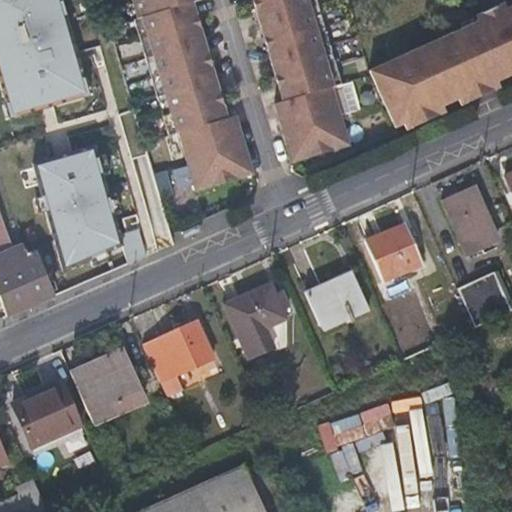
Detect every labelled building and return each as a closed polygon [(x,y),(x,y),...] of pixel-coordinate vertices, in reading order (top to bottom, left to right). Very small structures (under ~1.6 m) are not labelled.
[(58,0),(0,0),(0,86),(8,117),(84,97),(58,0)] [(193,0),(131,0),(137,16),(192,0),(193,0)] [(192,0),(137,16),(132,17),(139,38),(193,22),(191,16),(196,14),(192,0)] [(257,0),(252,0),(255,9),(260,8),(259,3),(257,0)] [(255,9),(259,23),(319,5),(317,0),(268,0),(259,3),(260,8),(255,9)] [(497,11),(511,4),(511,0),(507,0),(494,6),(497,11)] [(407,120),(421,114),(419,111),(424,108),(422,103),(426,101),(431,110),(476,89),(474,85),(479,83),(476,77),(481,75),(485,85),(511,73),(511,4),(497,11),(494,6),(459,22),(461,27),(370,69),(372,74),(394,126),(407,120)] [(268,33),(270,40),(325,24),(319,5),(259,23),(263,35),(268,33)] [(200,25),(196,14),(191,16),(193,22),(195,27),(197,26),(200,25)] [(195,27),(193,22),(139,38),(144,55),(204,38),(200,25),(197,26),(195,27)] [(266,47),(271,62),(331,44),(325,24),(270,40),(272,45),(266,47)] [(268,33),(263,35),(266,47),(272,45),(270,40),(268,33)] [(208,52),(204,38),(144,55),(150,75),(205,59),(203,54),(208,52)] [(280,73),(282,79),(337,63),(331,44),(271,62),(275,75),(280,73)] [(212,64),(208,52),(203,54),(205,59),(207,65),(212,64)] [(207,65),(205,59),(150,75),(156,93),(216,77),(212,64),(207,65)] [(282,100),(291,97),(331,85),(343,82),(337,63),(282,79),(283,85),(278,86),(282,100)] [(280,73),(275,75),(278,86),(283,85),(282,79),(280,73)] [(476,89),(485,85),(481,75),(476,77),(479,83),(474,85),(476,89)] [(220,90),(216,77),(156,93),(162,113),(216,97),(215,92),(220,90)] [(278,116),(283,132),(340,114),(331,85),(291,97),(295,111),(278,116)] [(223,102),(220,90),(215,92),(216,97),(218,103),(223,102)] [(218,103),(216,97),(162,113),(168,133),(177,130),(220,118),(228,115),(223,102),(218,103)] [(291,97),(282,100),(274,102),(278,116),(295,111),(291,97)] [(419,111),(421,114),(431,110),(426,101),(422,103),(424,108),(419,111)] [(225,132),(241,127),(236,113),(228,115),(220,118),(225,132)] [(340,114),(283,132),(288,148),(304,143),(309,155),(350,143),(340,114)] [(225,132),(220,118),(177,130),(186,159),(246,142),(241,127),(225,132)] [(250,158),(246,142),(186,159),(195,190),(238,177),(233,164),(250,158)] [(304,143),(288,148),(292,161),(309,155),(304,143)] [(92,151),(37,166),(65,267),(117,245),(92,151)] [(255,172),(250,158),(233,164),(238,177),(255,172)] [(507,193),(505,193),(503,194),(507,204),(511,201),(511,172),(501,177),(507,193)] [(463,255),(477,248),(492,242),(467,186),(438,199),(463,255)] [(120,218),(123,232),(115,234),(122,262),(143,257),(133,215),(120,218)] [(0,310),(2,317),(57,296),(39,249),(26,254),(22,242),(10,247),(0,220),(0,310)] [(363,243),(371,262),(380,281),(419,263),(401,225),(363,243)] [(305,290),(303,291),(301,292),(317,326),(342,315),(346,323),(352,320),(350,316),(364,310),(346,271),(343,272),(345,276),(306,293),(305,290)] [(285,307),(281,299),(278,292),(271,295),(266,282),(219,303),(244,359),(270,346),(262,328),(282,319),(279,310),(285,307)] [(471,326),(480,322),(489,318),(477,291),(459,299),(471,326)] [(155,381),(182,369),(208,357),(192,321),(139,347),(155,381)] [(133,395),(135,400),(137,404),(141,403),(116,349),(67,372),(94,432),(96,431),(93,425),(105,420),(101,410),(133,395)] [(468,387),(469,397),(470,405),(509,397),(505,379),(468,387)] [(9,404),(19,427),(29,450),(77,428),(56,383),(9,404)] [(265,511),(244,464),(136,511),(265,511)] [(0,511),(45,511),(31,480),(14,488),(18,495),(0,502),(0,511)]
